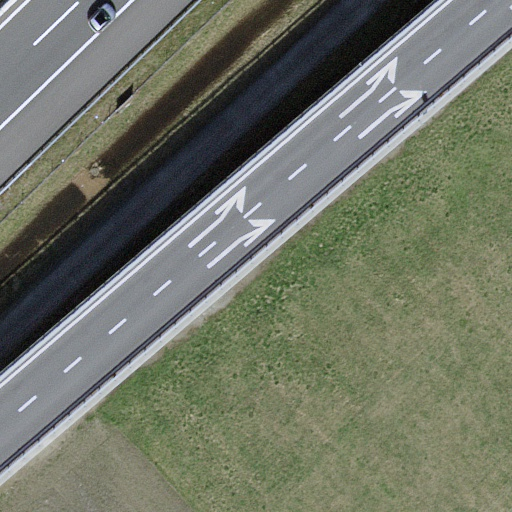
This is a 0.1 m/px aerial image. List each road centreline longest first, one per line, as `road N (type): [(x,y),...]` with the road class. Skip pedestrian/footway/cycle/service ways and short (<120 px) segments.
road 1 (motorway): [(0,423),(492,0)]
road 2 (track): [(364,0),(0,343)]
